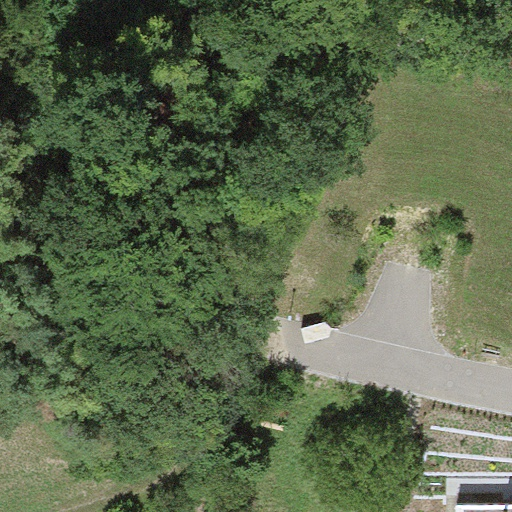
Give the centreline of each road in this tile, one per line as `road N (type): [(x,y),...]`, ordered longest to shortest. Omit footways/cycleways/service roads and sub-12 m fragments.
road 1 (track): [(65,511),(157,474),(200,437),(243,339),(259,200),(313,63),(384,21),(511,1)]
road 2 (residential): [(511,395),(266,345)]
